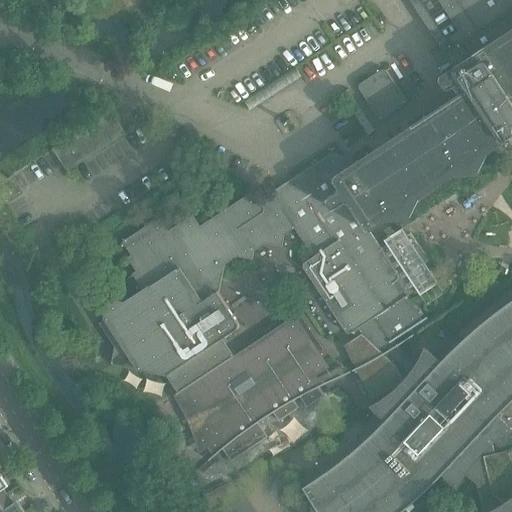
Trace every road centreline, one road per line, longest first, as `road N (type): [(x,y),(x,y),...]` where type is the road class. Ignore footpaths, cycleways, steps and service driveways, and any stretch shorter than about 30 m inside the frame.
road 1 (residential): [(179,105),(0,29)]
road 2 (secondary): [(77,511),(0,391)]
